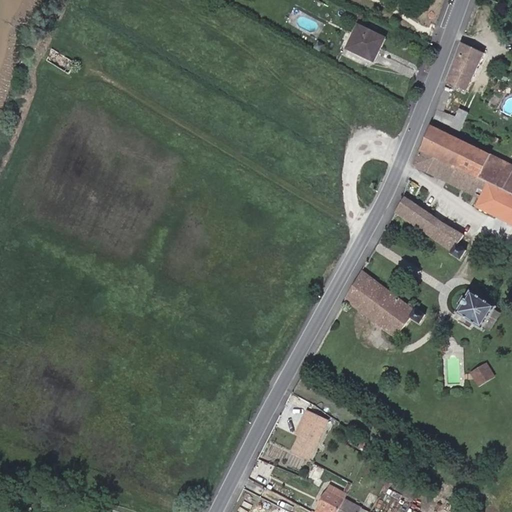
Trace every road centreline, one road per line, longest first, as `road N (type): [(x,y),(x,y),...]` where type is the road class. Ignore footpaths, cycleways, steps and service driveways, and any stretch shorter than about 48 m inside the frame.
road 1 (tertiary): [(463,0),(383,202),(216,511)]
road 2 (track): [(93,72),(365,234)]
road 3 (track): [(0,446),(187,511)]
